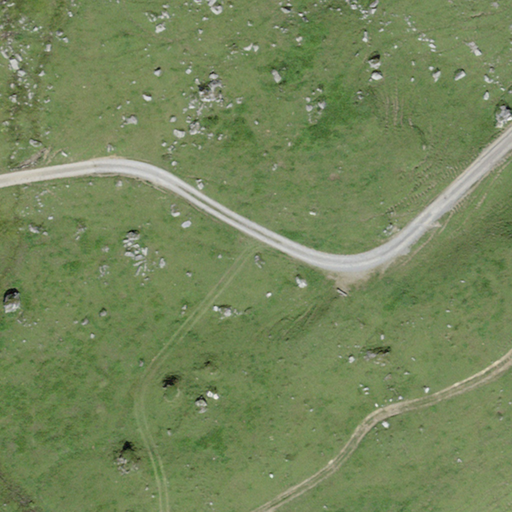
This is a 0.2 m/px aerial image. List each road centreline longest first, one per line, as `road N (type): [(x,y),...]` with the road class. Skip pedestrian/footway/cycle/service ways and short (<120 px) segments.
road 1 (track): [(0,181),(97,165),(139,168),(282,245),(345,264),(376,258),(414,234),(511,141)]
road 2 (track): [(511,365),(460,398),(390,418),(346,464),(267,511)]
